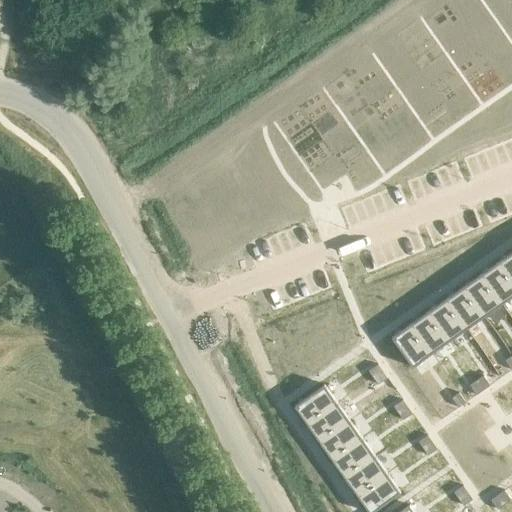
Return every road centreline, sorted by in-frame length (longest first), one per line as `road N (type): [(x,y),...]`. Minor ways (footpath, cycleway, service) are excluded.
road 1 (residential): [(172,316),(511,177)]
road 2 (tertiary): [(172,316),(80,151),(44,110),(0,95)]
road 3 (tertiary): [(276,511),(172,316)]
